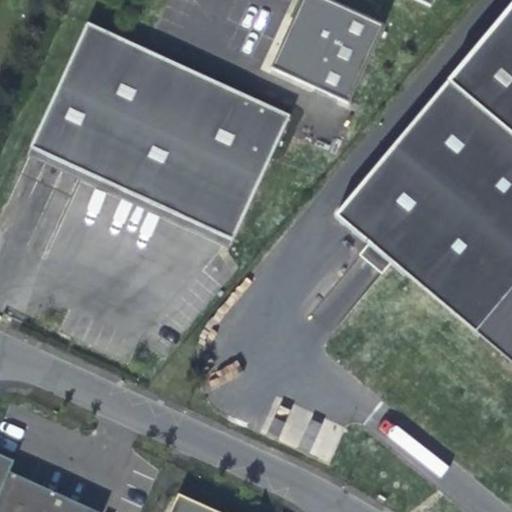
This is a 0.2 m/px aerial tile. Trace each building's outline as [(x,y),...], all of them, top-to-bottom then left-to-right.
[(334,0),(291,0),(264,63),(342,97),(377,18),(334,0)] [(346,226),(343,230),(359,243),(360,244),(363,240),(385,257),(381,261),(382,262),(397,274),(399,271),(511,363),(511,0),(505,0),(325,215),(334,223),(337,219),(346,226)] [(81,21),(25,147),(229,236),(285,111),(81,21)] [(337,219),(334,223),(343,230),(346,226),(337,219)] [(363,240),(360,244),(359,243),(351,253),(374,272),(382,262),(381,261),(385,257),(363,240)] [(0,511),(89,511),(41,491),(5,475),(10,465),(0,460),(0,511)]
